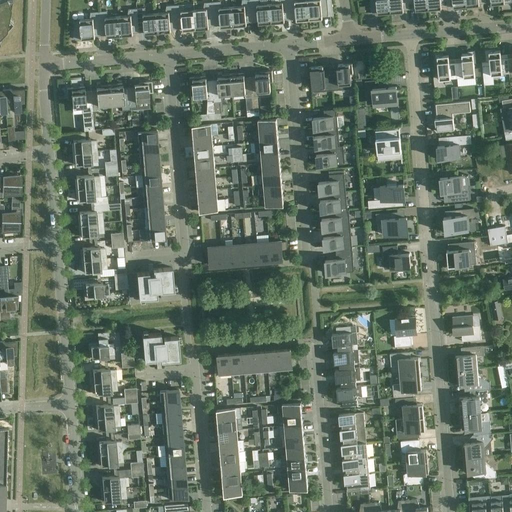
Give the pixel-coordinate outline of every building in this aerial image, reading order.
[(3,32),(6,29),(10,12),(11,7),(7,0),(0,0),(0,34),(3,32)] [(253,23),(250,0),(242,0),(243,0),(243,1),(242,6),(232,7),(234,26),(247,25),(247,22),(252,22),(252,23),(253,23)] [(272,23),(270,4),(261,4),(259,0),(250,0),(253,23),(253,22),(259,21),(259,24),(272,23)] [(291,20),(289,0),(280,0),(280,3),(270,4),(272,23),(285,22),(285,19),(290,19),(290,20),(291,20)] [(310,20),(308,0),(299,1),(298,0),(289,0),(291,20),(291,19),(297,18),(297,21),(310,20)] [(334,16),(331,0),(312,0),(308,0),(310,20),(323,19),(322,16),(328,16),(328,17),(334,16)] [(391,13),(389,0),(370,0),(371,13),(372,13),(372,12),(378,11),(378,14),(391,13)] [(410,10),(408,0),(389,0),(391,13),(404,12),(404,9),(409,9),(409,10),(410,10)] [(429,10),(427,0),(408,0),(410,10),(410,9),(416,8),(416,11),(429,10)] [(448,7),(447,0),(427,0),(429,10),(442,9),(441,6),(447,5),(447,7),(448,7)] [(215,26),(213,2),(205,3),(205,4),(204,9),(194,10),(196,30),(209,29),(209,26),(214,25),(215,26)] [(234,26),(232,7),(223,8),(221,2),(213,2),(215,26),(216,26),(215,25),(221,25),(221,28),(234,26)] [(183,5),(175,6),(177,29),(178,29),(178,28),(183,28),(183,31),(187,30),(196,30),(194,10),(194,4),(183,5)] [(177,29),(175,6),(167,6),(167,7),(166,12),(156,13),(158,33),(171,32),(171,29),(177,28),(177,30),(177,29)] [(158,33),(156,13),(147,14),(145,9),(145,8),(137,9),(139,33),(140,33),(140,31),(145,31),(145,34),(158,33)] [(139,33),(137,9),(129,10),(128,16),(119,17),(121,36),(133,35),(133,32),(139,31),(139,33)] [(121,36),(119,17),(109,17),(107,12),(107,11),(99,12),(101,36),(102,36),(102,35),(107,34),(108,37),(111,37),(121,36)] [(101,36),(99,12),(91,13),(90,19),(80,20),(81,23),(75,23),(74,22),(75,40),(96,38),(95,35),(101,35),(101,36)] [(510,74),(509,58),(501,59),(501,51),(495,51),(495,49),(485,50),(486,62),(490,62),(491,75),(510,74)] [(463,62),(457,63),(458,78),(459,87),(476,85),(475,77),(481,76),(480,68),(475,69),(474,64),(476,63),(475,51),(467,52),(468,54),(462,54),(463,58),(463,62)] [(458,78),(457,63),(450,64),(449,56),(443,56),(443,54),(435,55),(437,67),(438,67),(440,80),(458,78)] [(339,65),(339,67),(338,68),(338,70),(338,71),(332,71),(333,91),(352,89),(351,74),(353,74),(352,64),(339,65)] [(333,91),(332,71),(325,72),(325,68),(324,68),(323,66),(310,68),(310,78),(313,77),(314,92),(333,91)] [(260,72),(256,73),(256,76),(251,77),(252,98),(259,97),(258,92),(271,91),(270,82),(273,82),(272,71),(260,72)] [(233,94),(231,74),(223,75),(218,76),(218,80),(213,80),(214,101),(215,103),(223,102),(222,95),(233,94)] [(252,98),(251,77),(245,77),(245,74),(240,74),(231,74),(233,94),(245,93),(246,98),(252,98)] [(214,101),(213,80),(207,80),(207,77),(202,77),(190,78),(191,89),(194,89),(195,97),(208,96),(208,101),(214,101)] [(398,102),(397,87),(390,87),(386,88),(386,79),(375,80),(375,83),(366,84),(367,97),(373,97),(374,104),(398,102)] [(139,83),(134,83),(134,87),(129,87),(130,108),(137,107),(136,102),(149,101),(149,93),(153,92),(152,81),(139,82),(139,83)] [(130,108),(129,87),(123,88),(123,84),(118,84),(109,85),(111,105),(122,104),(122,111),(131,110),(130,108)] [(111,105),(109,85),(101,85),(101,86),(96,86),(96,90),(91,90),(92,111),(99,111),(98,106),(111,105)] [(80,87),(67,88),(68,100),(72,99),(73,108),(82,107),(84,131),(94,130),(92,111),(91,90),(85,91),(85,87),(84,87),(80,88),(80,87)] [(11,91),(10,89),(4,89),(6,115),(7,115),(6,109),(15,109),(15,114),(21,113),(20,101),(23,101),(23,90),(11,91)] [(511,98),(502,100),(504,109),(510,108),(511,117),(511,98)] [(470,101),(437,104),(436,104),(438,118),(436,119),(436,128),(436,132),(439,132),(439,131),(455,130),(453,114),(471,112),(470,101)] [(315,130),(326,129),(339,128),(337,109),(324,110),(325,117),(314,118),(315,130)] [(278,129),(277,119),(258,120),(259,131),(278,129)] [(213,135),(212,124),(193,126),(194,137),(213,135)] [(340,146),(339,128),(326,129),(326,135),(315,136),(316,148),(327,147),(340,146)] [(279,140),(278,129),(259,131),(260,142),(279,140)] [(138,132),(139,143),(158,142),(157,130),(138,132)] [(393,130),(376,131),(378,154),(391,153),(392,158),(402,157),(400,136),(393,137),(393,130)] [(213,146),(213,135),(194,137),(195,147),(213,146)] [(438,146),(439,159),(446,158),(446,160),(455,160),(455,157),(461,157),(460,145),(472,144),(471,135),(449,137),(449,145),(440,146),(438,146)] [(73,143),(72,143),(73,153),(97,151),(96,141),(91,141),(90,139),(73,141),(73,143)] [(279,140),(260,142),(255,142),(256,153),(261,153),(280,151),(279,140)] [(159,152),(158,142),(139,143),(140,154),(159,152)] [(511,143),(500,146),(502,158),(508,156),(511,173),(511,172),(511,143)] [(214,157),(213,146),(195,147),(196,158),(214,157)] [(344,146),(340,146),(327,147),(328,153),(317,154),(318,166),(345,164),(344,146)] [(98,161),(97,151),(73,153),(73,163),(75,163),(75,165),(93,164),(92,162),(98,161)] [(281,162),(280,151),(261,153),(262,164),(281,162)] [(159,163),(159,152),(140,154),(141,165),(159,163)] [(215,167),(214,157),(196,158),(197,169),(215,167)] [(282,173),(281,162),(262,164),(263,174),(282,173)] [(160,174),(159,163),(141,165),(141,176),(160,174)] [(118,176),(118,167),(105,168),(106,177),(118,176)] [(216,178),(215,167),(197,169),(198,180),(216,178)] [(283,184),(282,173),(263,174),(264,185),(283,184)] [(320,194),(331,193),(346,192),(345,173),(330,175),(330,181),(319,182),(320,194)] [(4,184),(0,183),(0,196),(4,197),(5,193),(12,192),(12,202),(20,203),(21,174),(20,174),(20,176),(4,177),(4,184)] [(160,174),(141,176),(135,176),(136,187),(142,186),(161,185),(160,174)] [(93,175),(76,176),(76,179),(75,179),(76,189),(100,187),(99,177),(94,177),(93,175)] [(461,176),(441,178),(442,192),(444,192),(448,192),(449,202),(471,200),(469,186),(462,187),(461,176)] [(217,189),(216,178),(198,180),(199,190),(217,189)] [(393,199),(405,198),(404,184),(397,185),(397,183),(387,184),(387,186),(380,186),(381,199),(369,201),(369,209),(393,206),(393,199)] [(283,195),(283,184),(264,185),(265,196),(283,195)] [(162,195),(161,185),(142,186),(143,197),(162,195)] [(186,186),(186,195),(194,195),(194,185),(186,186)] [(101,197),(100,187),(76,189),(76,199),(78,199),(78,201),(95,200),(95,205),(108,204),(108,196),(101,197)] [(218,200),(217,189),(199,190),(199,201),(218,200)] [(348,210),(346,192),(331,193),(332,199),(321,200),(322,212),(333,211),(349,210),(348,210)] [(163,206),(162,195),(143,197),(144,208),(163,206)] [(284,205),(283,195),(265,196),(266,207),(284,205)] [(225,199),(218,200),(199,201),(200,212),(226,210),(225,199)] [(19,230),(20,203),(12,202),(11,213),(4,214),(4,211),(0,210),(0,224),(3,224),(3,229),(2,229),(2,230),(18,228),(18,230),(19,230)] [(164,217),(163,206),(144,208),(145,219),(164,217)] [(474,208),(455,210),(456,216),(444,217),(446,233),(469,231),(468,218),(475,218),(474,208)] [(351,228),(349,210),(333,211),(333,218),(322,219),(323,231),(334,230),(351,228)] [(97,211),(79,212),(79,214),(78,215),(79,225),(103,223),(102,212),(97,213),(97,211)] [(396,218),(395,212),(376,214),(377,223),(384,222),(385,235),(409,233),(407,217),(396,218)] [(165,228),(164,217),(145,219),(146,229),(165,228)] [(104,233),(103,223),(79,225),(80,235),(81,235),(81,237),(99,235),(98,233),(104,233)] [(505,226),(488,229),(491,246),(508,243),(507,235),(505,226)] [(166,239),(165,228),(146,229),(147,241),(166,239)] [(352,246),(351,228),(334,230),(335,236),(324,237),(325,249),(336,248),(352,246)] [(124,247),(124,239),(111,240),(112,248),(124,247)] [(288,250),(287,241),(282,242),(282,241),(270,242),(271,261),(283,259),(283,251),(288,250)] [(470,254),(476,253),(475,241),(457,243),(458,250),(447,251),(448,260),(446,260),(447,270),(459,269),(459,266),(471,265),(470,254)] [(271,261),(270,242),(258,243),(259,262),(271,261)] [(259,262),(258,243),(245,244),(247,263),(259,262)] [(247,263),(245,244),(233,245),(235,264),(247,263)] [(235,264),(233,245),(221,246),(223,265),(235,264)] [(398,245),(383,246),(385,269),(396,268),(396,271),(405,270),(405,267),(411,267),(410,253),(398,254),(398,245)] [(223,265),(221,246),(209,247),(209,248),(204,248),(205,257),(210,257),(211,266),(223,265)] [(355,272),(352,246),(336,248),(337,259),(326,260),(327,274),(333,274),(333,277),(342,276),(341,273),(355,272)] [(100,247),(82,248),(83,250),(81,250),(82,261),(106,258),(105,248),(100,249),(100,247)] [(510,267),(511,258),(501,257),(500,267),(510,267)] [(107,269),(106,258),(82,261),(83,271),(84,271),(84,273),(102,271),(101,269),(107,269)] [(0,315),(10,315),(10,313),(15,313),(14,306),(17,306),(17,295),(9,296),(7,278),(9,278),(8,266),(0,266),(0,315)] [(172,268),(153,269),(153,273),(149,274),(149,272),(137,273),(139,299),(157,297),(157,292),(174,291),(172,268)] [(128,289),(127,275),(114,276),(116,290),(128,289)] [(511,277),(503,280),(505,290),(511,288),(511,277)] [(103,283),(85,284),(86,286),(84,286),(85,300),(99,299),(99,296),(109,295),(108,284),(103,285),(103,283)] [(232,318),(231,304),(222,305),(223,311),(212,311),(212,326),(226,326),(226,318),(232,318)] [(467,334),(468,341),(482,340),(480,326),(474,326),(473,316),(453,317),(454,326),(453,326),(454,335),(467,334)] [(397,335),(395,335),(395,347),(412,346),(411,335),(417,334),(416,317),(396,319),(397,335)] [(338,346),(339,351),(353,350),(353,345),(358,344),(357,332),(352,332),(351,326),(337,328),(337,334),(332,334),(334,346),(338,346)] [(114,344),(108,344),(107,338),(109,338),(109,333),(98,334),(99,342),(89,343),(90,356),(91,356),(92,358),(109,357),(109,355),(114,354),(114,344)] [(178,337),(164,338),(163,338),(164,342),(161,342),(161,333),(142,335),(144,361),(156,359),(156,357),(161,357),(161,362),(180,360),(178,337)] [(15,352),(16,341),(3,342),(3,340),(0,340),(0,360),(7,360),(8,365),(13,365),(12,352),(15,351),(15,352)] [(485,355),(484,346),(461,348),(462,359),(456,359),(457,370),(477,369),(476,361),(484,355),(485,355)] [(292,358),(291,349),(279,350),(280,369),(293,368),(292,367),(297,366),(297,357),(292,358)] [(280,369),(279,350),(267,351),(268,370),(280,369)] [(360,362),(359,350),(353,350),(339,351),(334,352),(335,364),(340,364),(340,369),(355,368),(354,362),(360,362)] [(268,370),(267,351),(255,352),(256,371),(268,370)] [(134,361),(134,352),(121,353),(122,362),(134,361)] [(256,371),(255,352),(243,353),(244,372),(256,371)] [(411,358),(410,352),(390,354),(391,367),(400,366),(401,375),(421,373),(419,357),(411,358)] [(244,372),(243,353),(231,354),(232,373),(244,372)] [(232,373),(231,354),(218,355),(219,364),(214,364),(215,373),(220,373),(220,374),(232,373)] [(110,368),(93,370),(93,372),(91,372),(92,382),(116,380),(116,370),(110,370),(110,368)] [(361,380),(360,368),(355,368),(340,369),(336,370),(337,382),(342,382),(342,387),(356,386),(356,380),(361,380)] [(478,376),(477,369),(457,370),(458,381),(464,381),(465,392),(470,391),(488,390),(491,389),(490,381),(489,382),(478,376)] [(422,389),(421,373),(401,375),(401,384),(393,385),(394,398),(414,396),(414,390),(422,389)] [(117,390),(116,380),(92,382),(93,392),(94,392),(95,394),(112,393),(112,391),(117,390)] [(363,398),(362,386),(356,386),(342,387),(337,388),(338,400),(343,400),(344,405),(341,406),(359,405),(359,404),(358,404),(358,398),(363,398)] [(137,396),(136,388),(124,389),(125,397),(137,396)] [(179,389),(160,391),(161,402),(180,400),(179,389)] [(489,402),(488,390),(470,391),(471,397),(460,398),(461,414),(481,412),(480,403),(489,402)] [(404,412),(404,419),(424,417),(424,407),(421,408),(421,404),(417,404),(417,398),(395,400),(396,407),(401,406),(401,412),(404,412)] [(181,411),(180,400),(161,402),(162,413),(181,411)] [(302,413),(301,402),(277,404),(278,415),(302,413)] [(113,404),(96,406),(96,408),(94,408),(95,418),(120,416),(119,406),(113,406),(113,404)] [(237,419),(236,408),(217,409),(218,421),(237,419)] [(182,422),(181,411),(162,413),(163,424),(182,422)] [(345,424),(345,429),(365,427),(364,412),(339,415),(340,424),(345,424)] [(482,422),(481,412),(461,414),(462,430),(474,429),(474,435),(491,434),(490,421),(482,422)] [(303,424),(302,413),(278,415),(279,426),(303,424)] [(120,426),(120,416),(95,418),(96,428),(98,428),(98,430),(115,429),(115,427),(120,426)] [(425,427),(424,417),(404,419),(405,426),(403,426),(403,432),(398,432),(399,439),(420,438),(419,431),(423,431),(423,427),(425,427)] [(238,430),(237,419),(218,421),(219,431),(238,430)] [(182,433),(182,422),(163,424),(164,434),(182,433)] [(239,424),(240,432),(253,431),(252,423),(239,424)] [(140,432),(140,424),(127,425),(128,433),(140,432)] [(304,435),(303,424),(279,426),(280,437),(286,437),(304,435)] [(367,442),(365,428),(365,427),(345,429),(341,429),(341,439),(346,439),(347,444),(367,442)] [(0,429),(0,511),(5,511),(8,429),(0,429)] [(239,441),(238,430),(219,431),(220,442),(239,441)] [(183,443),(182,433),(164,434),(164,445),(183,443)] [(491,434),(474,435),(473,435),(473,442),(471,445),(469,443),(466,443),(464,446),(465,458),(485,456),(484,450),(493,438),(493,433),(491,434)] [(305,446),(304,435),(286,437),(286,447),(305,446)] [(116,440),(99,441),(99,444),(97,444),(98,454),(123,452),(122,442),(116,442),(116,440)] [(421,447),(420,440),(401,441),(402,452),(403,452),(407,454),(408,463),(428,461),(427,450),(420,450),(419,447),(421,447)] [(240,451),(239,441),(220,442),(221,453),(240,451)] [(368,457),(367,443),(367,442),(347,444),(342,444),(343,454),(347,453),(348,459),(368,457)] [(184,454),(183,443),(164,445),(165,456),(184,454)] [(306,457),(305,446),(286,447),(287,458),(306,457)] [(240,462),(240,451),(221,453),(222,464),(240,462)] [(123,462),(123,452),(98,454),(99,464),(101,464),(101,466),(118,465),(118,463),(123,462)] [(185,465),(184,454),(165,456),(166,467),(185,465)] [(485,463),(485,456),(465,458),(466,470),(469,473),(471,472),(473,470),(476,472),(476,479),(497,477),(496,472),(485,463)] [(307,468),(306,457),(287,458),(281,459),(282,470),(288,469),(307,468)] [(369,472),(368,458),(368,457),(348,459),(343,459),(344,469),(349,468),(349,474),(369,472)] [(429,473),(428,461),(408,463),(409,472),(405,475),(404,475),(405,485),(424,483),(423,476),(422,476),(422,473),(429,473)] [(241,473),(240,462),(222,464),(223,474),(241,473)] [(186,476),(185,465),(166,467),(167,477),(186,476)] [(144,476),(143,468),(131,469),(132,477),(144,476)] [(308,478),(307,468),(288,469),(289,480),(308,478)] [(371,488),(369,473),(369,472),(349,474),(344,474),(345,484),(350,483),(351,490),(371,488)] [(242,484),(241,473),(223,474),(224,485),(242,484)] [(126,488),(125,477),(119,478),(119,476),(102,477),(102,480),(100,480),(101,490),(126,488)] [(187,487),(186,476),(167,477),(168,488),(187,487)] [(309,489),(308,478),(289,480),(290,491),(309,489)] [(243,495),(242,484),(224,485),(225,496),(243,495)] [(188,498),(187,487),(168,488),(169,499),(188,498)] [(127,498),(126,488),(101,490),(102,500),(104,500),(104,502),(121,500),(121,498),(127,498)] [(510,511),(511,500),(510,500),(510,494),(492,496),(492,511),(510,511)] [(492,511),(492,496),(491,495),(480,496),(469,497),(469,511),(492,511)] [(428,511),(428,507),(420,507),(417,499),(408,500),(409,511),(428,511)] [(409,511),(408,500),(399,501),(397,509),(390,510),(389,511),(409,511)] [(389,511),(390,510),(382,511),(379,502),(370,503),(370,511),(389,511)] [(370,511),(370,503),(361,504),(359,511),(370,511)]
